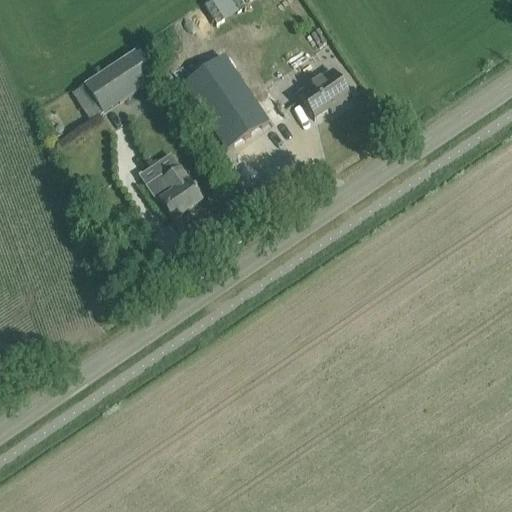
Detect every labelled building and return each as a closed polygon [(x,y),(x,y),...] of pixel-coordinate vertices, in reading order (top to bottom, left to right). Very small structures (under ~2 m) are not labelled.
[(238,0),(227,0),(237,15),(238,16),(245,11),(238,0)] [(212,3),(203,8),(216,28),(224,23),(212,4),(212,3)] [(134,54),(85,87),(104,115),(153,83),(134,54)] [(220,60),(179,88),(224,154),(265,126),(220,60)] [(352,102),(341,85),(333,74),(298,98),(314,123),(337,107),(339,111),(352,102)] [(271,130),(287,119),(269,93),(253,104),(271,130)] [(180,171),(162,183),(160,179),(145,189),(157,207),(160,205),(172,224),(202,204),(180,171)]
